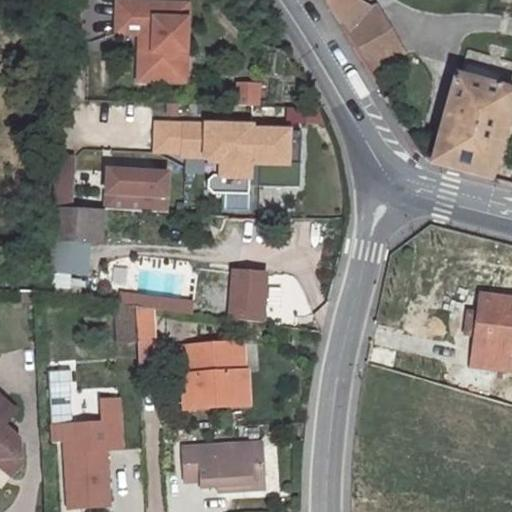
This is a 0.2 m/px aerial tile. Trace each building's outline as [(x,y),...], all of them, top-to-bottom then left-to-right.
[(187,52),(189,4),(125,0),(118,0),(117,30),(145,32),(144,48),(140,48),(138,79),(175,81),(177,51),(187,52)] [(323,0),(339,26),(351,0),(323,0)] [(372,11),(354,0),(351,0),(339,26),(374,82),(409,60),(377,5),(372,11)] [(177,51),(175,81),(185,81),(187,52),(177,51)] [(511,92),(453,77),(430,163),(490,179),(511,100),(511,92)] [(258,91),(236,91),(235,106),(257,106),(258,91)] [(182,151),(183,124),(155,123),(154,150),(182,151)] [(211,193),(247,194),(248,163),(298,165),(299,132),(249,130),(249,127),(183,124),(182,151),(182,155),(203,156),(208,161),(221,161),(220,175),(211,175),(206,180),(206,187),(211,193)] [(109,207),(175,213),(179,172),(113,166),(109,207)] [(99,239),(101,209),(51,205),(49,236),(99,239)] [(61,287),(76,287),(77,276),(94,276),(95,242),(61,242),(61,287)] [(130,286),(130,272),(111,271),(110,286),(130,286)] [(231,271),(227,319),(262,321),(264,274),(231,271)] [(476,335),(471,366),(511,371),(511,367),(511,300),(481,297),(478,314),(468,312),(465,332),(476,335)] [(137,341),(135,305),(117,302),(119,342),(137,341)] [(153,340),(152,308),(135,305),(137,341),(153,340)] [(240,344),(186,347),(188,376),(183,376),(185,408),(248,404),(246,372),(242,372),(240,344)] [(15,400),(0,386),(0,457),(11,468),(22,455),(20,430),(3,415),(15,400)] [(77,470),(68,470),(69,507),(109,505),(107,450),(124,449),(123,418),(104,419),(104,424),(76,426),(77,470)] [(76,426),(66,426),(68,470),(77,470),(76,426)] [(263,447),(181,450),(183,483),(199,482),(200,489),(265,486),(263,447)]
